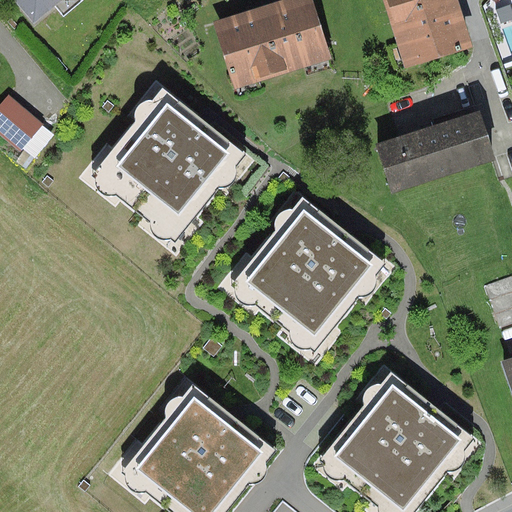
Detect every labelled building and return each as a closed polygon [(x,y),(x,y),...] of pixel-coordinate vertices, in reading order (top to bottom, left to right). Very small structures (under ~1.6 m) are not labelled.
[(13,0),(34,24),(62,0),(13,0)] [(312,0),(288,0),(213,24),(235,90),(331,59),(312,0)] [(312,0),(331,59),(338,80),(402,60),(383,0),(312,0)] [(383,0),(402,60),(405,67),(471,47),(456,0),(383,0)] [(257,161),(160,84),(84,179),(181,256),(257,161)] [(10,96),(0,106),(0,133),(20,151),(42,125),(10,96)] [(477,112),(378,144),(393,192),(492,161),(477,112)] [(395,269),(296,193),(219,292),(318,368),(395,269)] [(511,276),(484,286),(498,327),(511,322),(511,276)] [(511,358),(500,362),(511,396),(511,358)] [(422,511),(479,445),(390,371),(309,469),(360,511),(422,511)] [(232,511),(281,450),(187,377),(111,474),(159,511),(232,511)]
